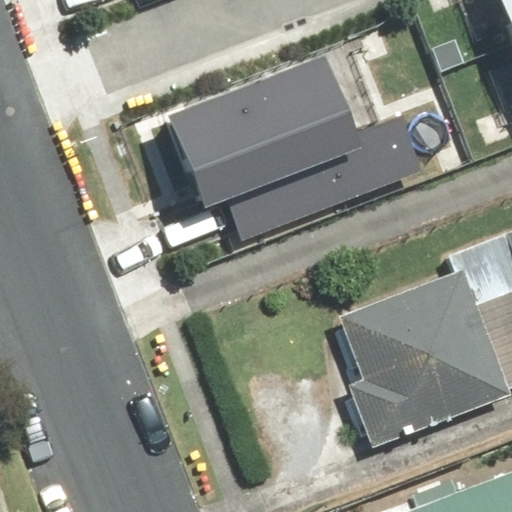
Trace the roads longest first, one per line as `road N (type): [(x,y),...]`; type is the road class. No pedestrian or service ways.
road 1 (residential): [(132,511),(0,159)]
road 2 (residential): [(0,101),(262,0)]
